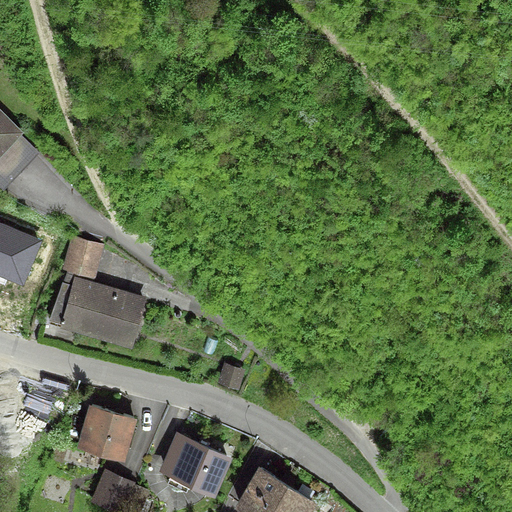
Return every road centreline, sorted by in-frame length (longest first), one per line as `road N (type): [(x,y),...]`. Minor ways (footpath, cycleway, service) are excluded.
road 1 (residential): [(0,345),(233,408),(288,439),(381,511)]
road 2 (track): [(160,276),(276,365),(374,459),(396,511)]
road 3 (track): [(511,235),(304,0)]
road 4 (track): [(34,0),(72,110),(160,276)]
road 5 (track): [(47,189),(160,276)]
